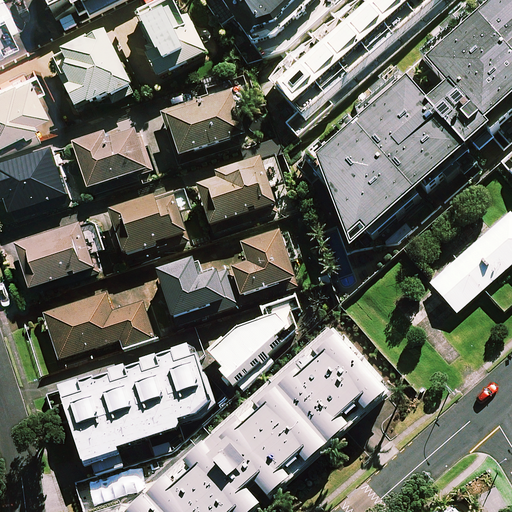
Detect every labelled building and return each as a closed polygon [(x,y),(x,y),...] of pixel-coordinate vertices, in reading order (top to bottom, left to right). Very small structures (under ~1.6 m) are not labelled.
[(0,46),(21,36),(3,0),(2,0),(0,1),(0,64),(3,63),(0,57),(0,46)] [(42,0),(54,22),(78,10),(82,18),(89,14),(92,20),(131,0),(42,0)] [(191,32),(174,0),(172,0),(137,18),(151,47),(147,50),(162,80),(208,56),(195,30),(191,32)] [(204,0),(222,27),(233,20),(261,64),(287,52),(342,0),(204,0)] [(286,127),(299,142),(456,0),(350,0),(287,59),(276,69),(282,76),(272,85),(300,114),(286,127)] [(356,255),(375,238),(378,241),(448,177),(452,182),(462,173),(466,177),(486,159),(482,154),(496,140),(505,150),(511,142),(511,0),(507,0),(432,65),(453,88),(433,105),(415,83),(323,163),(356,255)] [(80,110),(111,96),(112,98),(135,87),(134,85),(110,35),(56,61),(80,110)] [(223,71),(201,80),(207,97),(229,88),(223,71)] [(46,108),(30,73),(0,86),(0,152),(39,134),(30,115),(46,108)] [(162,116),(179,170),(242,150),(241,144),(247,142),(231,94),(162,116)] [(141,175),(153,171),(140,132),(112,141),(110,134),(78,145),(96,197),(143,182),(141,175)] [(0,174),(0,175),(15,222),(73,203),(71,198),(65,177),(62,178),(60,173),(63,172),(57,152),(23,163),(25,167),(0,174)] [(197,193),(212,239),(279,217),(261,165),(215,179),(217,186),(197,193)] [(155,202),(109,217),(125,268),(190,247),(176,205),(158,211),(155,202)] [(511,214),(433,285),(459,314),(511,267),(511,214)] [(86,224),(19,246),(36,297),(103,275),(86,224)] [(243,310),(299,292),(282,238),(243,251),(249,269),(232,275),(243,310)] [(195,265),(157,278),(173,327),(177,326),(179,332),(241,312),(230,277),(202,285),(195,265)] [(210,352),(226,370),(221,374),(235,390),(239,386),(245,392),(276,365),(271,359),(299,334),(293,314),(304,310),(299,296),(260,310),(264,321),(241,329),(228,340),(227,338),(210,352)] [(107,298),(44,318),(59,366),(120,346),(122,354),(156,343),(144,307),(113,317),(107,298)] [(347,342),(338,332),(336,334),(330,328),(204,444),(199,439),(118,511),(259,511),(267,506),(252,490),(260,483),(275,498),(392,394),(386,387),(389,384),(349,339),(347,342)] [(199,419),(217,401),(203,355),(195,358),(191,347),(175,352),(176,354),(161,359),(160,357),(141,363),(143,368),(131,371),(130,367),(113,372),(114,376),(84,385),(83,382),(63,388),(89,469),(97,467),(99,475),(125,467),(120,450),(183,430),(181,425),(199,419)]
